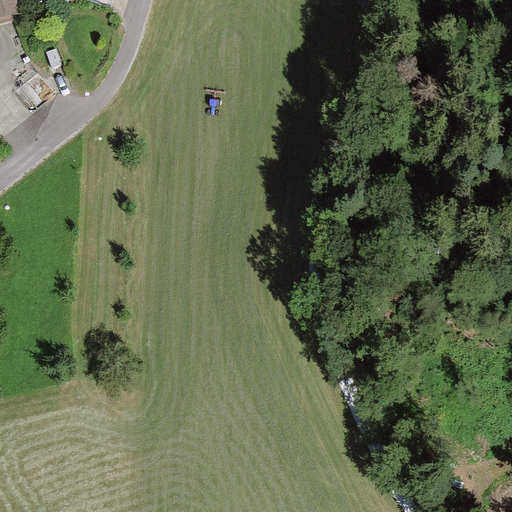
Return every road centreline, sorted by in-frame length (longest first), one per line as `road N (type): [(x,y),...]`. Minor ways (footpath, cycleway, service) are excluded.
road 1 (unclassified): [(381,0),(315,270),(324,320),(364,428),(417,511)]
road 2 (unclassified): [(0,179),(112,83),(143,0)]
